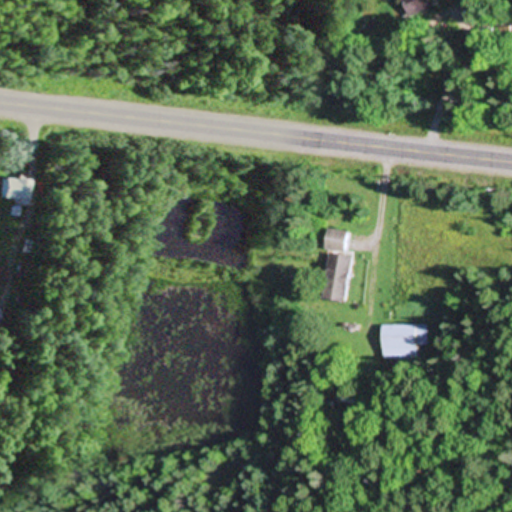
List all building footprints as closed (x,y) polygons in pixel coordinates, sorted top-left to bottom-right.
[(406,0),(414,18),(442,6),(439,0),(406,0)] [(0,202),(23,203),(23,180),(0,179),(0,202)] [(352,232),(333,229),(330,251),(333,251),(326,300),(351,304),(358,256),(349,255),(352,232)] [(32,263),(33,237),(21,236),(19,262),(32,263)] [(430,347),(430,326),(386,326),(386,361),(421,361),(421,347),(430,347)]
